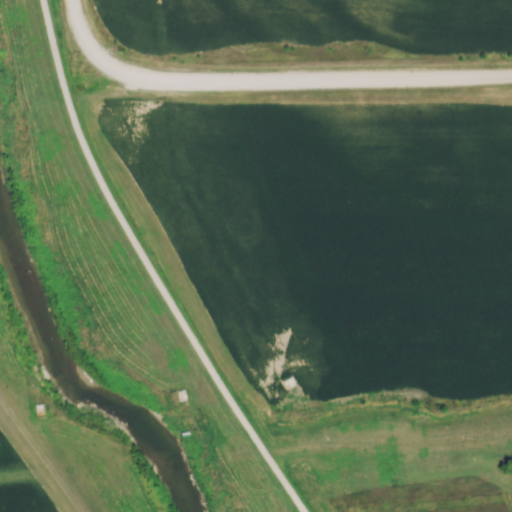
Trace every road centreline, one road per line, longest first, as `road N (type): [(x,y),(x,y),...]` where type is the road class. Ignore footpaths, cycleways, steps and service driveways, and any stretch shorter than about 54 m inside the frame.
road 1 (residential): [(101,62),(150,82),(212,86),(511,74)]
road 2 (track): [(511,443),(266,454)]
road 3 (track): [(0,396),(81,511)]
